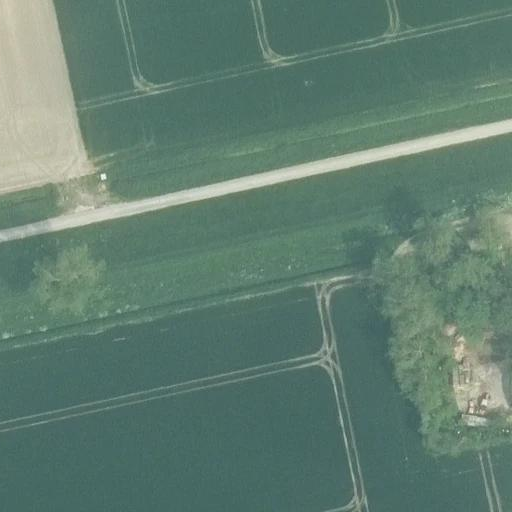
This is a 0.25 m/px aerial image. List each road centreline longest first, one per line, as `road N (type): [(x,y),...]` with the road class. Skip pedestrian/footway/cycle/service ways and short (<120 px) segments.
road 1 (unclassified): [(0,242),(511,128)]
road 2 (unclassified): [(381,277),(428,240),(511,215)]
